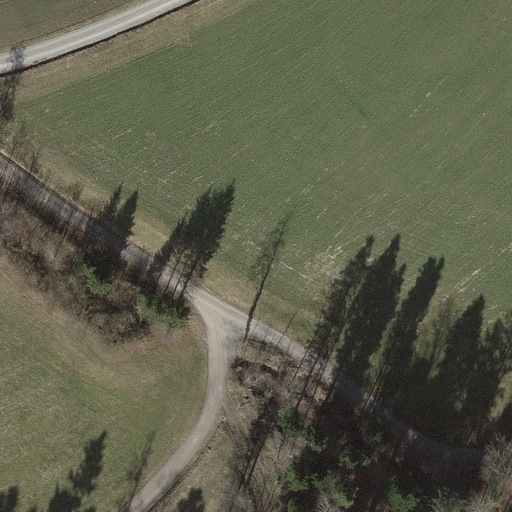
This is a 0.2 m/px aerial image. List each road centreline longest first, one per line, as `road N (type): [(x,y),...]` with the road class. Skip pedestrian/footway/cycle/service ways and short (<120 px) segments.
road 1 (track): [(511,455),(396,425),(300,352),(212,309),(0,165)]
road 2 (track): [(140,511),(206,431),(218,377),(212,309)]
road 3 (track): [(0,66),(176,0)]
